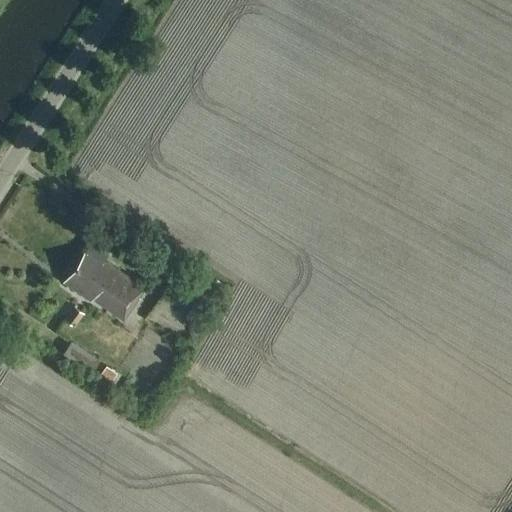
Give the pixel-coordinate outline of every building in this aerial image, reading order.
[(123,319),(143,288),(103,260),(107,254),(90,242),(63,282),(90,300),(92,298),(123,319)] [(193,274),(163,255),(155,268),(199,297),(207,285),(204,283),(206,279),(194,272),(193,274)] [(219,299),(223,292),(211,285),(205,295),(212,300),(214,296),(219,299)] [(76,326),(85,314),(73,306),(64,318),(76,326)] [(94,371),(100,362),(70,342),(64,351),(94,371)] [(110,381),(115,372),(106,366),(100,375),(110,381)]
